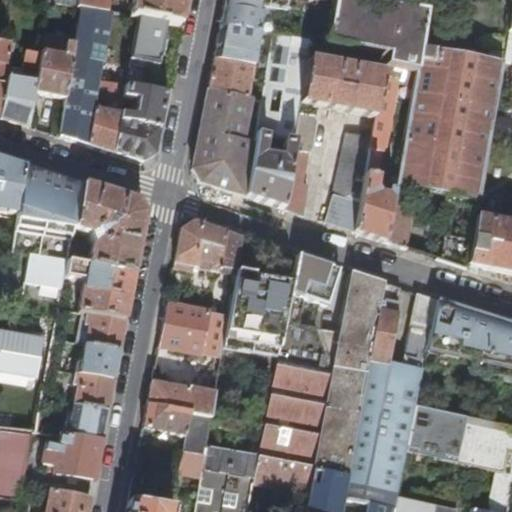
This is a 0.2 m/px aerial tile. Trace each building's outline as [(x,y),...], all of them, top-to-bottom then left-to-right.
[(78,0),(77,9),(79,9),(81,9),(107,15),(109,0),(78,0)] [(133,0),(130,19),(138,21),(166,26),(179,29),(184,0),(133,0)] [(259,34),(261,27),(263,16),(248,13),(249,5),(301,14),(303,0),(224,0),(225,1),(220,27),(259,34)] [(303,0),(301,14),(298,29),(296,40),(280,37),(272,36),(271,43),(266,70),(261,103),(256,136),(294,143),(298,115),(300,105),(307,64),(311,43),(386,57),(384,68),(415,75),(419,49),(425,14),(367,3),(367,0),(303,0)] [(111,15),(107,15),(81,9),(74,47),(65,101),(58,139),(72,143),(87,148),(94,111),(111,15)] [(158,67),(166,26),(138,21),(130,62),(158,67)] [(281,31),(280,37),(296,40),(298,29),(282,26),(281,31)] [(258,41),(271,43),(272,36),(259,34),(220,27),(216,46),(213,60),(253,68),(258,41)] [(280,37),(281,31),(261,27),(259,34),(272,36),(280,37)] [(34,95),(65,101),(74,47),(64,46),(65,41),(44,38),(41,58),(37,77),(36,84),(34,95)] [(0,119),(0,120),(8,79),(10,69),(13,52),(14,45),(10,45),(0,42),(0,119)] [(307,64),(383,77),(384,68),(386,57),(311,43),(307,64)] [(385,244),(405,251),(412,209),(399,207),(403,187),(449,196),(479,202),(504,66),(419,49),(415,75),(413,86),(394,194),(385,244)] [(0,120),(27,129),(34,95),(36,84),(37,77),(41,58),(24,54),(21,71),(10,69),(8,79),(0,120)] [(247,100),(253,68),(213,60),(210,77),(207,93),(247,100)] [(300,105),(375,119),(379,98),(382,80),(382,79),(383,77),(307,64),(300,105)] [(382,79),(413,86),(415,75),(384,68),(383,77),(382,79)] [(156,76),(128,71),(125,89),(139,91),(152,94),(156,76)] [(379,98),(390,100),(393,82),(382,80),(379,98)] [(135,118),(120,116),(113,156),(141,165),(154,159),(161,120),(166,97),(152,94),(139,91),(125,89),(124,99),(138,101),(135,118)] [(256,136),(261,103),(247,100),(207,93),(203,113),(199,136),(195,154),(192,171),(199,184),(220,191),(245,199),(256,136)] [(390,100),(379,98),(375,119),(371,139),(354,234),(362,237),(385,244),(394,194),(388,193),(387,198),(378,196),(376,192),(383,153),(384,153),(394,101),(390,100)] [(114,114),(94,111),(87,148),(102,153),(113,156),(120,116),(121,111),(115,110),(114,114)] [(313,118),(298,115),(294,143),(282,211),(301,217),(307,186),(302,185),(306,155),(312,152),(317,123),(313,118)] [(333,197),(323,224),(354,234),(371,139),(347,135),(333,197)] [(263,205),(282,211),(294,143),(256,136),(245,199),(263,205)] [(0,212),(17,215),(23,179),(24,170),(8,165),(0,161),(0,212)] [(48,177),(24,170),(23,179),(80,191),(80,188),(48,177)] [(72,232),(80,191),(23,179),(17,215),(14,230),(10,254),(28,257),(24,283),(62,289),(63,280),(66,265),(70,246),(72,232)] [(92,246),(87,269),(131,277),(137,245),(143,217),(135,206),(80,188),(80,191),(72,232),(88,238),(88,239),(88,241),(89,243),(90,245),(91,246),(92,246)] [(479,202),(449,196),(448,203),(478,209),(479,202)] [(0,226),(14,230),(17,215),(0,212),(0,226)] [(467,267),(511,275),(511,226),(476,219),(467,267)] [(208,273),(218,275),(226,235),(209,229),(193,224),(180,232),(173,270),(193,274),(194,269),(199,270),(200,264),(210,267),(208,273)] [(210,314),(228,318),(231,300),(237,270),(242,240),(234,237),(226,235),(218,275),(210,314)] [(444,242),(442,255),(467,260),(470,246),(444,242)] [(78,248),(70,246),(66,265),(75,266),(78,248)] [(310,302),(323,306),(327,308),(339,271),(319,265),(297,257),(292,280),(284,325),(317,330),(321,313),(310,311),(310,302)] [(83,284),(77,315),(81,316),(86,316),(122,323),(127,299),(131,277),(87,269),(75,266),(66,265),(63,280),(83,284)] [(248,303),(254,273),(237,270),(231,300),(248,303)] [(278,278),(254,273),(248,303),(231,300),(228,318),(223,344),(264,352),(278,278)] [(384,287),(384,285),(369,280),(352,275),(340,335),(313,469),(312,472),(346,479),(384,287)] [(264,352),(278,354),(284,325),(292,280),(278,278),(264,352)] [(404,294),(384,287),(346,479),(342,501),(393,511),(395,501),(396,496),(403,464),(406,449),(414,409),(424,363),(426,352),(437,302),(417,296),(398,383),(387,381),(404,294)] [(501,370),(503,370),(511,326),(510,325),(508,335),(500,334),(502,323),(495,321),(437,302),(426,352),(488,365),(489,360),(502,363),(501,370)] [(210,314),(166,305),(164,316),(162,328),(205,336),(210,314)] [(333,315),(321,313),(317,330),(284,325),(278,354),(258,458),(313,469),(340,335),(330,333),(333,315)] [(228,318),(210,314),(205,336),(202,357),(220,360),(223,344),(228,318)] [(81,316),(75,346),(85,348),(89,329),(84,328),(86,316),(81,316)] [(89,329),(85,348),(117,353),(120,335),(122,323),(86,316),(84,328),(89,329)] [(508,335),(510,325),(502,323),(500,334),(508,335)] [(503,370),(511,371),(511,326),(503,370)] [(202,357),(205,336),(162,328),(158,349),(202,357)] [(18,337),(0,333),(0,374),(35,381),(43,336),(19,331),(18,337)] [(76,365),(74,376),(111,382),(113,370),(117,353),(85,348),(81,365),(76,365)] [(488,365),(426,352),(424,363),(486,376),(488,365)] [(77,389),(74,405),(106,411),(107,401),(111,382),(74,376),(72,388),(77,389)] [(191,392),(151,385),(149,395),(147,407),(189,415),(210,419),(214,395),(214,394),(191,390),(191,392)] [(65,426),(63,438),(100,443),(102,428),(106,411),(74,405),(74,406),(70,427),(65,426)] [(185,439),(183,453),(203,457),(204,451),(210,419),(189,415),(147,407),(144,421),(142,431),(185,439)] [(467,420),(414,409),(406,449),(426,453),(425,460),(438,463),(439,456),(459,460),(466,427),(467,420)] [(477,429),(466,427),(459,460),(439,456),(438,463),(469,469),(477,429)] [(508,436),(509,429),(501,427),(500,434),(508,436)] [(508,511),(511,494),(511,429),(509,429),(508,436),(500,434),(477,429),(469,469),(493,475),(484,511),(508,511)] [(0,499),(21,502),(23,489),(28,461),(33,436),(0,430),(0,499)] [(28,461),(43,464),(46,448),(48,436),(35,435),(33,435),(33,436),(28,461)] [(58,450),(46,448),(43,464),(42,467),(55,469),(53,477),(92,483),(100,443),(63,438),(61,438),(58,450)] [(423,469),(425,460),(426,453),(406,449),(403,464),(423,469)] [(257,460),(204,451),(203,457),(200,478),(194,511),(247,511),(252,486),(257,460)] [(178,474),(200,478),(203,457),(183,453),(182,453),(178,474)] [(252,486),(307,497),(312,472),(313,469),(258,458),(257,460),(252,486)] [(339,511),(342,501),(346,479),(312,472),(307,497),(304,511),(339,511)] [(50,494),(46,511),(86,511),(89,501),(50,494)] [(392,511),(393,511),(342,501),(339,511),(392,511)] [(449,511),(395,501),(393,511),(392,511),(449,511)] [(172,511),(173,510),(128,503),(126,511),(172,511)]
